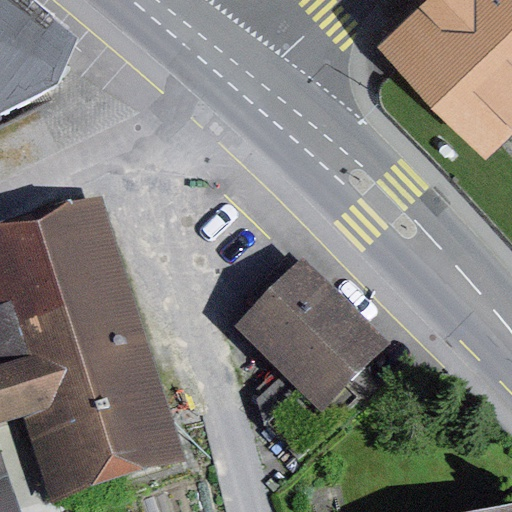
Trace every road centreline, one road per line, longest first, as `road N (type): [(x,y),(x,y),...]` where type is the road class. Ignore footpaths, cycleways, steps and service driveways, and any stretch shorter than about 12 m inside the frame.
road 1 (track): [(248,511),(135,143)]
road 2 (secondary): [(247,84),(376,197),(511,344)]
road 3 (residential): [(0,207),(247,84)]
road 4 (secondary): [(145,0),(247,84)]
